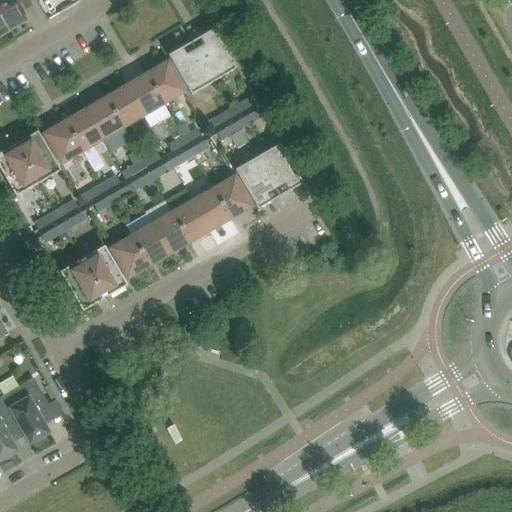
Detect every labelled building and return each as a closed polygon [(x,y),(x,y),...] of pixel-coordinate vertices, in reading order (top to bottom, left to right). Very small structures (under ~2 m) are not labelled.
[(29,0),(0,0),(0,16),(9,31),(28,20),(20,6),(29,0)] [(0,36),(9,31),(0,16),(0,36)] [(213,30),(198,38),(190,43),(213,82),(236,69),(213,30)] [(213,82),(190,43),(168,56),(172,62),(168,64),(184,91),(187,89),(191,96),(213,82)] [(164,104),(184,92),(184,91),(168,64),(167,63),(147,75),(164,104)] [(164,104),(147,75),(126,87),(143,116),(164,104)] [(123,128),(143,116),(126,87),(106,99),(123,128)] [(106,99),(85,111),(102,140),(110,154),(130,142),(123,128),(106,99)] [(250,99),(230,110),(234,118),(254,106),(250,99)] [(214,129),(234,118),(230,110),(210,122),(214,129)] [(64,123),(81,152),(102,140),(85,111),(64,123)] [(257,111),(237,123),(241,130),(261,119),(257,111)] [(44,136),(60,163),(61,164),(81,152),(64,123),(43,135),(44,136)] [(222,141),(241,130),(237,123),(217,134),(222,141)] [(197,129),(183,137),(187,145),(201,137),(197,129)] [(15,145),(38,185),(60,171),(57,165),(60,163),(44,136),(41,138),(37,132),(15,145)] [(172,153),(187,145),(183,137),(168,146),(172,153)] [(204,142),(190,150),(194,157),(209,149),(204,142)] [(0,171),(15,198),(26,191),(38,185),(15,145),(0,153),(0,171)] [(303,184),(280,145),(257,158),(280,197),(303,184)] [(179,166),(194,157),(190,150),(175,159),(179,166)] [(157,153),(142,161),(146,169),(161,160),(157,153)] [(257,210),(280,197),(257,158),(234,171),(238,177),(235,179),(251,206),(254,204),(257,210)] [(132,177),(146,169),(142,161),(128,170),(132,177)] [(164,165),(149,174),(153,181),(168,173),(164,165)] [(153,181),(149,174),(135,182),(139,189),(153,181)] [(116,176),(100,185),(105,193),(120,184),(116,176)] [(234,178),(214,190),(231,219),(251,207),(251,206),(235,179),(234,178)] [(91,201),(105,193),(100,185),(87,193),(91,201)] [(123,189),(108,198),(112,205),(127,196),(123,189)] [(214,190),(193,202),(210,231),(231,219),(214,190)] [(98,213),(112,205),(108,198),(94,206),(98,213)] [(74,201),(54,212),(58,220),(78,208),(74,201)] [(193,202),(172,214),(189,243),(210,231),(193,202)] [(39,231),(58,220),(54,212),(34,224),(39,231)] [(81,213),(61,225),(65,232),(85,221),(81,213)] [(152,226),(169,255),(189,243),(172,214),(152,226)] [(65,232),(61,225),(42,236),(46,244),(65,232)] [(152,226),(131,238),(148,267),(169,255),(152,226)] [(110,250),(111,251),(127,278),(127,279),(148,267),(131,238),(110,250)] [(82,260),(105,299),(127,286),(123,280),(127,278),(111,251),(108,253),(104,247),(82,260)] [(82,312),(105,299),(82,260),(59,273),(82,312)] [(49,406),(33,379),(1,397),(18,425),(29,445),(32,444),(46,440),(45,437),(50,433),(38,412),(49,406)] [(6,432),(18,425),(1,397),(0,398),(0,462),(14,459),(13,455),(18,452),(6,432)]
